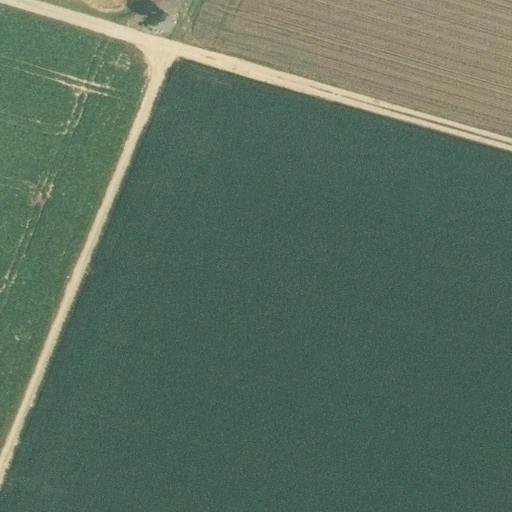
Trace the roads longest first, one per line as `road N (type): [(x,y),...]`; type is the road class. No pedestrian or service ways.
road 1 (track): [(511,150),(0,2)]
road 2 (track): [(0,477),(175,55)]
